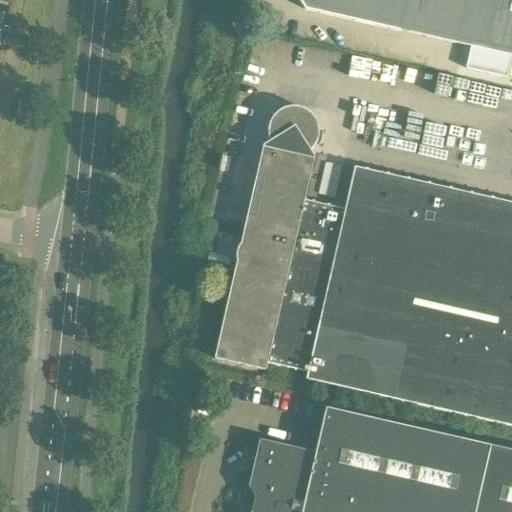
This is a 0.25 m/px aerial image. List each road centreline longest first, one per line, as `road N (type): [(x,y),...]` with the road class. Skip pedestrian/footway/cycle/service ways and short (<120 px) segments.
road 1 (tertiary): [(47,511),(75,245)]
road 2 (tertiary): [(75,245),(100,0)]
road 3 (unknown): [(511,189),(357,152),(334,121),(336,79)]
road 4 (unknown): [(306,408),(244,406),(224,418),(203,461),(193,511)]
road 5 (unknown): [(336,79),(511,121)]
